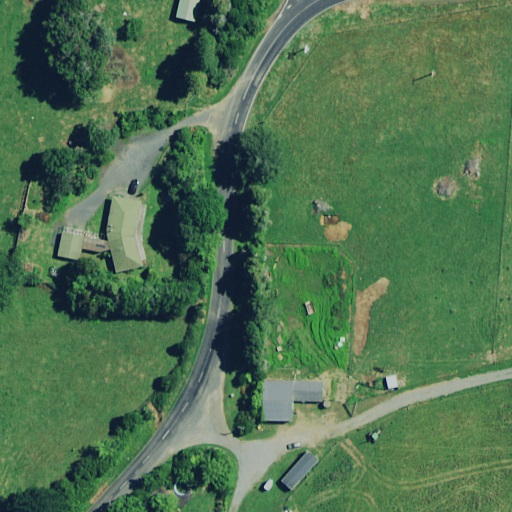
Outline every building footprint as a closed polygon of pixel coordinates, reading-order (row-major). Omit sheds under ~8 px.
[(200,0),(179,0),(176,18),(196,22),(200,0)] [(58,257),(81,261),(83,249),(112,254),(117,273),(142,268),(133,232),(140,201),(115,196),(108,232),(109,240),(63,231),(58,257)] [(307,275),(271,275),(272,293),(307,292),(307,275)] [(387,370),(374,372),(376,380),(386,378),(388,388),(398,387),(396,375),(388,377),(387,370)] [(321,402),(322,382),(263,380),(262,420),(292,421),(292,401),(321,402)] [(319,459),(305,449),(281,480),(295,491),(319,459)]
